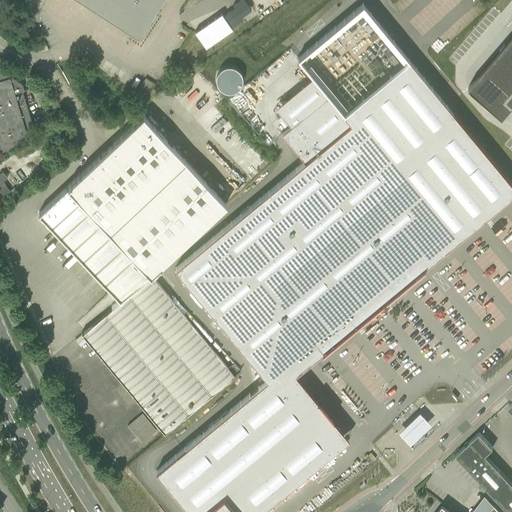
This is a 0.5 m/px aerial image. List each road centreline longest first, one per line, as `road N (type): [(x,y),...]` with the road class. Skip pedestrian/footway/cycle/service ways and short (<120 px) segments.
road 1 (secondary): [(96,511),(0,332)]
road 2 (tertiary): [(371,509),(511,379)]
road 3 (secondary): [(0,395),(64,511)]
